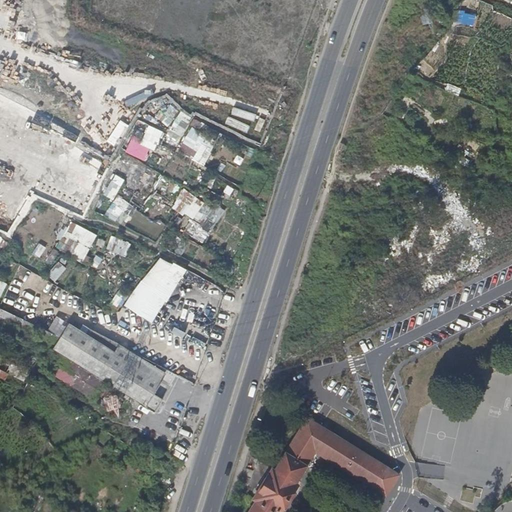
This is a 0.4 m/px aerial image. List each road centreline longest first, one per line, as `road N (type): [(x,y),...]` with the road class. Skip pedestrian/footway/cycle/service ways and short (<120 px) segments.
road 1 (primary): [(210,511),(376,0)]
road 2 (primary): [(349,0),(186,511)]
road 3 (residential): [(395,511),(408,481),(378,362),(399,341),(511,285)]
